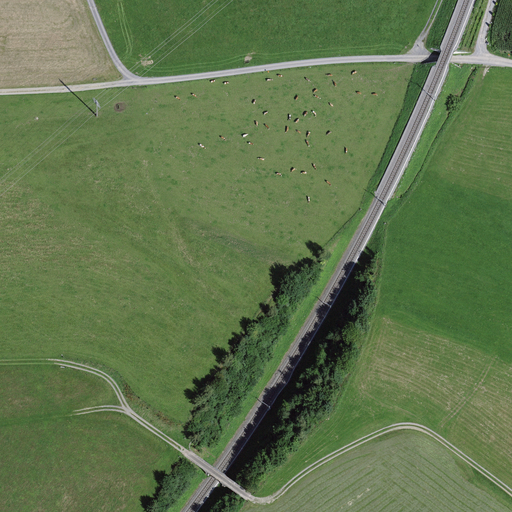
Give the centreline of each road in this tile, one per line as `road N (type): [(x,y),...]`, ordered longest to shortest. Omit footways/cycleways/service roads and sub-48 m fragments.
road 1 (track): [(0,361),(98,372),(134,416),(261,501),(369,437),(410,425),(511,492)]
road 2 (track): [(0,100),(417,58)]
